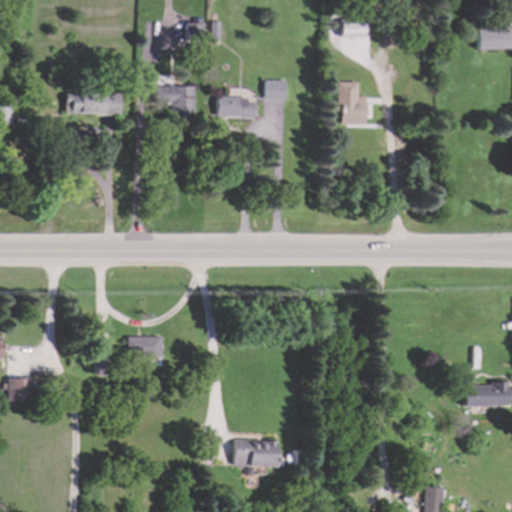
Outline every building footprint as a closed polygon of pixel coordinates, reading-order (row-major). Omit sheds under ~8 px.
[(201,24),(183,23),(183,40),(201,41),(201,24)] [(209,43),(218,42),(217,23),(208,23),(209,43)] [(337,38),(360,38),(361,24),(337,24),(337,38)] [(508,50),(507,28),(473,29),(474,51),(508,50)] [(283,81),(262,81),(262,100),(282,100),(283,81)] [(361,125),(362,98),(354,97),(354,83),(334,82),(334,106),(337,107),(337,125),(361,125)] [(191,87),(152,85),(151,104),(169,105),(168,116),(190,117),(191,87)] [(68,95),(67,115),(117,115),(118,96),(68,95)] [(251,119),(251,99),(214,98),(214,118),(251,119)] [(0,125),(9,126),(10,106),(0,105),(0,125)] [(158,337),(124,338),(124,358),(158,358),(158,337)] [(5,402),(30,402),(30,379),(5,380),(5,402)] [(459,386),(459,406),(504,407),(505,386),(459,386)] [(274,442),(230,441),(230,467),(273,467),(274,442)] [(420,511),(438,511),(439,488),(421,488),(420,511)]
